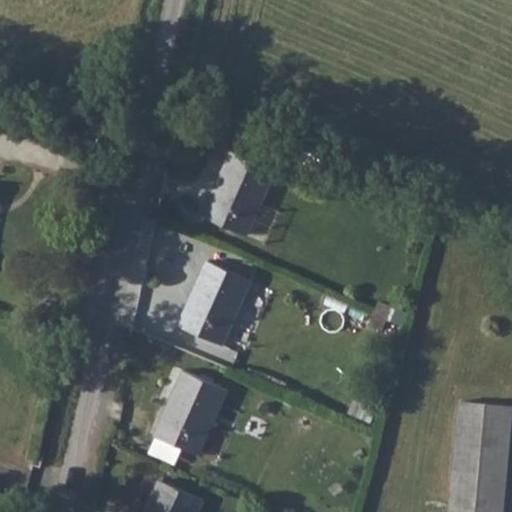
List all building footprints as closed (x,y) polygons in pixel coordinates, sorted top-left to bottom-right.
[(253,256),(280,188),(240,172),(213,240),(253,256)] [(233,367),(259,301),(218,286),(192,350),(233,367)] [(203,468),(227,406),(187,391),(163,453),(203,468)] [(448,511),(499,511),(510,406),(459,401),(448,511)] [(200,511),(167,498),(161,511),(200,511)]
